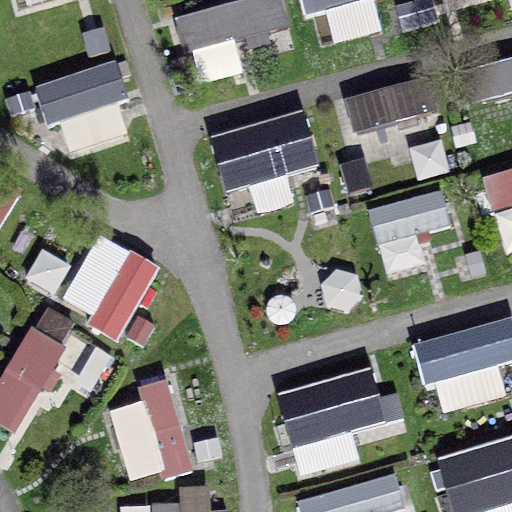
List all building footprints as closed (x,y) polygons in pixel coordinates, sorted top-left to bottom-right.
[(199,0),(182,4),(201,79),(247,67),(237,27),(291,14),(287,0),(199,0)] [(378,0),(305,0),(308,7),(331,1),(340,36),(385,24),(378,0)] [(122,54),(39,70),(47,109),(130,93),(122,54)] [(511,160),(487,166),(495,199),(511,194),(511,160)] [(0,167),(0,228),(25,181),(0,167)] [(388,263),(461,242),(444,181),(370,202),(388,263)] [(127,237),(87,314),(124,333),(164,256),(127,237)] [(0,371),(0,417),(20,427),(66,333),(27,314),(0,371)] [(379,355),(278,384),(302,468),(362,451),(353,419),(395,407),(379,355)] [(172,376),(110,394),(134,474),(196,456),(172,376)] [(511,511),(511,423),(436,451),(458,511),(511,511)] [(304,511),(406,511),(407,511),(401,471),(301,486),(304,511)] [(213,511),(210,484),(160,490),(162,511),(213,511)]
